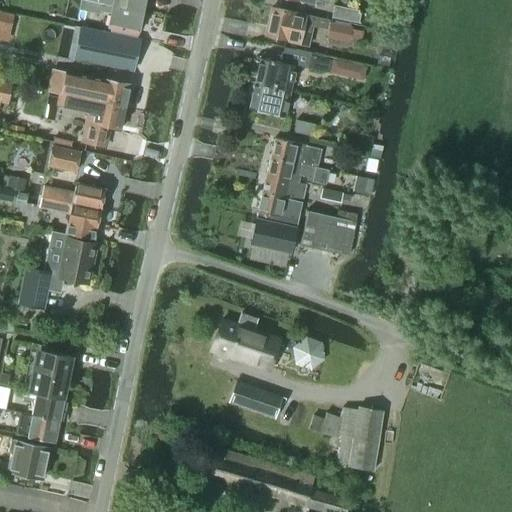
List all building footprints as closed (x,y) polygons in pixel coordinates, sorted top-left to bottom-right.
[(110,15),(107,28),(137,34),(142,13),(85,1),(81,0),(80,0),(78,10),(100,15),(100,12),(110,15)] [(85,0),(85,1),(142,13),(144,0),(113,0),(113,1),(107,0),(85,0)] [(358,24),(361,12),(334,6),(331,19),(358,24)] [(272,8),(265,37),(297,44),(299,35),(310,38),(312,26),(317,27),(319,19),(304,16),(304,15),(272,8)] [(377,8),(364,10),(366,18),(378,16),(377,8)] [(0,29),(8,32),(12,15),(0,12),(0,29)] [(331,24),(328,38),(348,42),(351,28),(331,24)] [(74,59),(131,71),(138,41),(80,28),(74,59)] [(327,73),(330,60),(310,56),(307,68),(327,73)] [(290,92),(295,66),(260,58),(254,84),(290,92)] [(62,94),(61,95),(62,95),(65,96),(124,109),(129,85),(101,80),(70,73),(67,72),(66,72),(62,94)] [(0,82),(0,101),(6,103),(10,85),(0,82)] [(284,117),(290,92),(254,84),(249,109),(284,117)] [(65,96),(62,109),(87,114),(81,142),(103,147),(108,128),(119,130),(124,109),(65,96)] [(312,137),(315,125),(296,120),(293,132),(312,137)] [(368,157),(373,138),(353,133),(348,152),(368,157)] [(317,169),(321,150),(305,146),(305,145),(273,138),(269,158),(317,169)] [(50,147),(46,167),(74,173),(78,153),(50,147)] [(269,158),(265,177),(297,184),(299,176),(307,178),(307,180),(324,184),(327,171),(317,169),(269,158)] [(374,174),(377,159),(367,158),(364,172),(374,174)] [(26,180),(9,177),(7,188),(23,192),(26,180)] [(301,204),(305,186),(297,184),(265,177),(261,194),(301,204)] [(370,195),(373,181),(356,177),(353,191),(370,195)] [(42,187),(40,198),(100,209),(101,201),(103,201),(105,194),(103,193),(104,189),(75,184),(73,193),(42,187)] [(4,188),(1,200),(12,202),(14,191),(4,188)] [(321,189),(320,194),(327,196),(326,200),(340,203),(342,194),(321,189)] [(261,194),(250,243),(290,252),(301,204),(261,194)] [(95,230),(96,226),(98,226),(100,219),(98,218),(100,209),(40,198),(38,208),(68,214),(64,234),(92,240),(95,230)] [(338,210),(336,219),(355,223),(357,214),(338,210)] [(348,257),(355,223),(336,219),(307,212),(299,246),(348,257)] [(86,284),(94,245),(65,239),(57,278),(86,284)] [(17,304),(19,305),(42,310),(47,289),(41,288),(44,273),(24,269),(17,304)] [(222,321),(211,350),(268,370),(278,341),(253,332),(257,320),(241,314),(236,327),(222,321)] [(33,366),(31,372),(67,379),(71,357),(31,348),(28,365),(33,366)] [(27,392),(36,394),(62,400),(67,379),(31,372),(27,392)] [(1,373),(0,378),(0,385),(6,387),(9,375),(1,373)] [(283,404),(285,399),(236,382),(228,403),(274,419),(279,403),(283,404)] [(26,407),(25,415),(58,422),(62,400),(36,394),(32,408),(26,407)] [(0,396),(0,407),(12,409),(14,399),(0,396)] [(313,416),(308,430),(332,438),(333,434),(340,434),(335,468),(349,473),(350,468),(372,471),(382,411),(358,407),(358,411),(341,408),(338,417),(325,413),(323,420),(313,416)] [(58,422),(25,415),(19,414),(16,427),(15,435),(54,443),(58,422)] [(22,475),(41,479),(48,448),(10,440),(7,453),(12,453),(9,468),(23,471),(22,475)] [(312,478),(263,463),(213,448),(204,478),(293,504),(291,510),(296,511),(298,511),(301,506),(319,511),(343,511),(347,502),(314,492),(314,489),(309,488),(312,478)]
